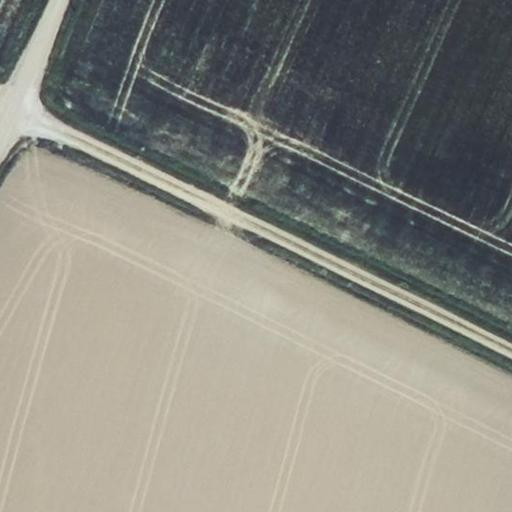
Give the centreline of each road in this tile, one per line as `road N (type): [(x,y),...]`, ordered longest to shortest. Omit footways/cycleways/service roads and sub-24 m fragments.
road 1 (track): [(511,347),(0,104)]
road 2 (unclassified): [(59,0),(0,131)]
